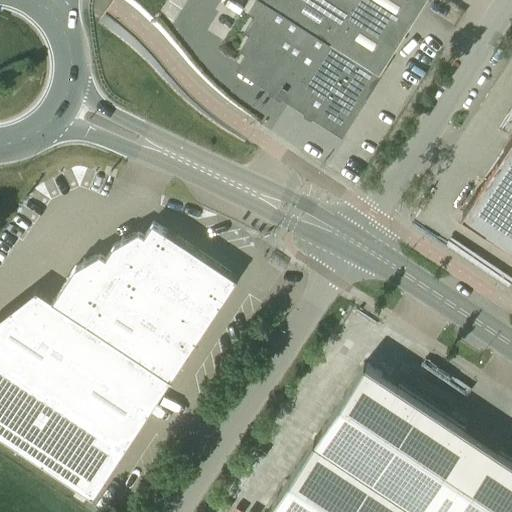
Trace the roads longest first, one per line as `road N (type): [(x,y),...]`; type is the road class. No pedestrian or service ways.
road 1 (unclassified): [(357,246),(61,104)]
road 2 (unclassified): [(179,511),(285,342),(357,246)]
road 3 (unclassified): [(357,246),(511,0)]
road 4 (unclassified): [(511,348),(357,246)]
